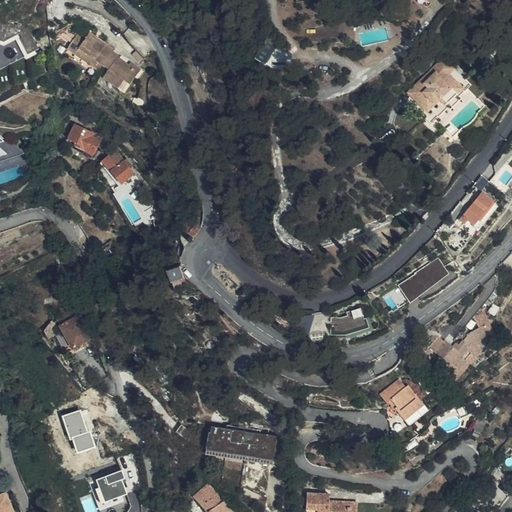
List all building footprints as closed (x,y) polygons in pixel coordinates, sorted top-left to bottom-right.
[(216,18),(223,16),(220,5),(216,6),(213,6),(213,9),(216,18)] [(97,73),(106,79),(108,76),(114,80),(110,86),(127,98),(131,93),(136,96),(144,83),(122,68),(123,67),(117,62),(86,42),(84,46),(76,40),(68,53),(75,57),(76,55),(88,63),(85,68),(96,75),(97,73)] [(459,65),(449,53),(416,83),(431,100),(441,91),(443,93),(448,88),(446,86),(451,82),(458,90),(449,99),(444,93),(431,105),(439,114),(450,104),(451,106),(463,95),(461,93),(469,86),(454,70),(459,65)] [(108,76),(106,79),(100,88),(129,107),(136,96),(131,93),(127,98),(110,86),(114,80),(108,76)] [(443,93),(444,93),(449,99),(458,90),(451,82),(446,86),(448,88),(443,93)] [(431,100),(416,83),(414,86),(431,105),(444,93),(443,93),(441,91),(431,100)] [(99,141),(90,137),(92,132),(74,125),(67,139),(75,142),(73,146),(93,155),(99,141)] [(0,185),(31,174),(23,153),(0,133),(0,185)] [(102,161),(121,184),(133,173),(129,168),(132,165),(126,159),(123,160),(115,150),(102,161)] [(482,192),(461,217),(466,221),(469,218),(477,224),(496,201),(488,194),(486,196),(482,192)] [(496,201),(477,224),(481,228),(500,204),(496,201)] [(86,213),(77,202),(66,212),(74,222),(86,213)] [(187,237),(192,229),(186,225),(181,232),(187,237)] [(193,241),(198,233),(192,229),(187,237),(193,241)] [(101,247),(106,258),(114,252),(109,243),(101,247)] [(428,259),(433,264),(438,259),(434,254),(428,259)] [(419,265),(407,271),(410,278),(423,272),(419,265)] [(182,278),(178,267),(166,272),(170,282),(182,278)] [(329,334),(345,335),(368,328),(366,319),(362,319),(358,308),(346,312),(347,318),(330,317),(329,334)] [(91,337),(78,315),(75,317),(70,310),(57,318),(61,325),(60,326),(72,348),(73,347),(91,337)] [(58,332),(51,322),(45,328),(51,336),(58,332)] [(463,340),(459,346),(459,347),(466,355),(476,351),(474,346),(487,339),(482,328),(462,338),(463,340)] [(459,347),(459,346),(457,348),(454,346),(451,350),(442,343),(431,357),(446,368),(441,374),(443,375),(449,380),(450,381),(463,365),(461,364),(465,359),(459,347)] [(84,389),(98,382),(88,366),(79,363),(73,368),(84,389)] [(449,380),(443,375),(439,380),(446,385),(449,380)] [(283,388),(287,380),(276,376),(273,384),(283,388)] [(418,397),(421,394),(425,390),(415,378),(408,384),(418,397)] [(432,407),(421,394),(418,397),(408,384),(405,387),(398,379),(380,395),(387,403),(390,401),(408,422),(420,411),(423,414),(432,407)] [(90,397),(101,390),(98,382),(84,389),(86,392),(90,397)] [(76,453),(95,447),(83,408),(64,414),(76,453)] [(206,452),(275,461),(279,435),(210,425),(206,452)] [(194,464),(205,474),(213,465),(201,455),(195,463),(194,464)] [(252,484),(260,465),(241,458),(240,463),(232,460),(229,469),(237,472),(235,478),(244,481),(243,483),(250,485),(251,483),(252,484)] [(91,479),(99,507),(130,498),(122,470),(91,479)] [(227,511),(230,509),(206,484),(192,497),(206,511),(227,511)] [(350,511),(351,502),(331,501),(331,493),(308,492),(307,511),(350,511)] [(0,511),(14,511),(7,493),(0,496),(0,511)] [(358,511),(359,502),(351,502),(350,511),(358,511)]
